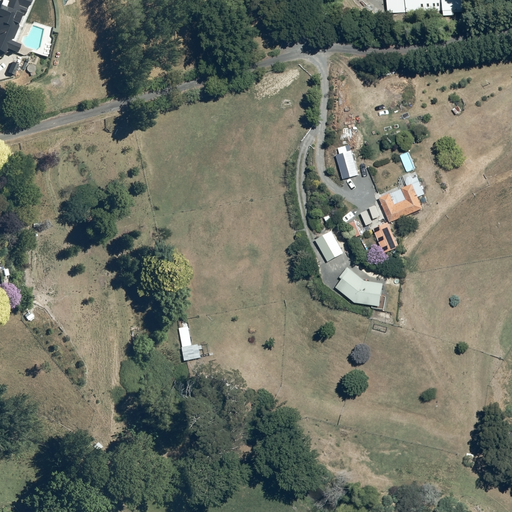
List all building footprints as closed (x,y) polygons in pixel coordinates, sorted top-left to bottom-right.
[(0,0),(0,54),(14,60),(19,46),(16,45),(31,0),(0,0)] [(386,0),(387,13),(442,11),(443,17),(454,17),(454,10),(464,10),(463,0),(386,0)] [(347,148),(335,148),(335,168),(347,168),(347,148)] [(396,204),(391,194),(379,199),(390,223),(423,208),(413,184),(402,189),(406,199),(396,204)] [(398,248),(388,223),(374,229),(384,254),(398,248)] [(318,240),(328,260),(333,258),(335,262),(346,256),(333,232),(318,240)] [(365,281),(349,268),(335,287),(355,304),(380,308),(384,283),(365,281)] [(193,351),(189,327),(179,329),(185,359),(199,356),(198,350),(193,351)]
